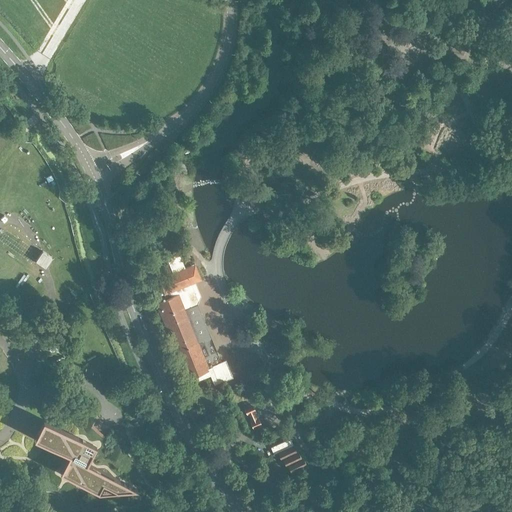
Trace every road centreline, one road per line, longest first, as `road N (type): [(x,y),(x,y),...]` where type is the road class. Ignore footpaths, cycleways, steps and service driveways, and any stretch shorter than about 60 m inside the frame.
road 1 (secondary): [(239,511),(172,414),(119,280),(91,169)]
road 2 (tertiary): [(91,169),(197,103),(222,58),(228,0)]
road 3 (secondary): [(91,169),(0,46)]
